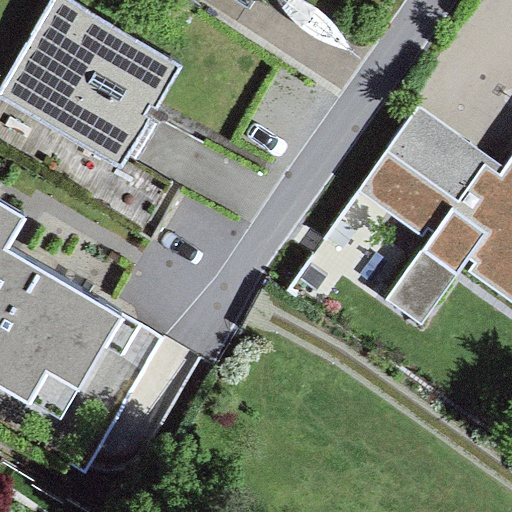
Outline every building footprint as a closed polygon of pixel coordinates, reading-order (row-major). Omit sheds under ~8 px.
[(180,55),(84,0),(49,0),(0,85),(0,90),(120,160),(180,55)] [(445,49),(421,85),(438,96),(462,60),(445,49)] [(413,110),(386,149),(458,199),(485,161),(413,110)] [(511,157),(501,173),(485,161),(458,199),(386,149),(360,187),(426,232),(383,295),(423,323),(463,265),(511,298),(511,157)] [(27,206),(0,190),(0,372),(30,389),(46,360),(82,380),(127,301),(10,235),(27,206)]
